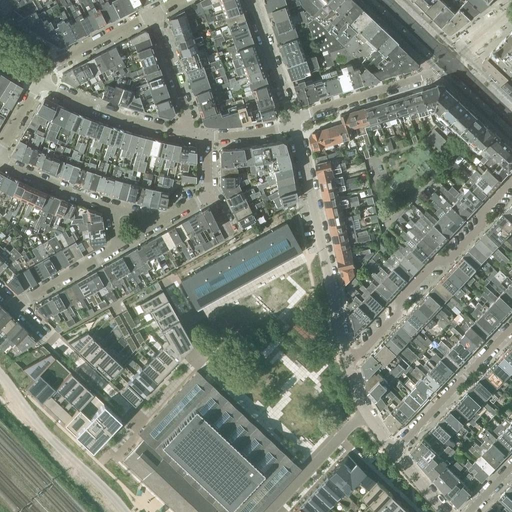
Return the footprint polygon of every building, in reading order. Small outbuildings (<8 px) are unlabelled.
[(0,0),(0,8),(6,13),(17,21),(23,17),(20,15),(12,9),(6,0),(0,0)] [(17,0),(6,0),(12,9),(20,5),(17,0)] [(28,0),(29,1),(29,0),(31,0),(35,7),(37,10),(41,8),(39,3),(37,0),(28,0)] [(89,15),(86,16),(93,31),(99,27),(85,0),(77,0),(79,3),(82,2),(89,15)] [(85,0),(99,27),(106,24),(99,9),(96,11),(90,0),(85,0)] [(99,9),(106,24),(113,20),(101,0),(94,0),(95,1),(97,0),(100,4),(102,8),(99,9)] [(101,0),(113,20),(119,17),(111,1),(110,1),(111,3),(109,4),(107,0),(108,0),(107,0),(101,0)] [(110,0),(111,1),(119,17),(126,13),(119,0),(110,0)] [(119,0),(126,13),(134,9),(129,0),(119,0)] [(129,0),(134,9),(141,5),(138,0),(129,0)] [(222,0),(202,7),(204,14),(204,15),(209,13),(207,9),(212,8),(220,5),(221,9),(238,3),(237,0),(222,0)] [(264,0),(263,0),(267,11),(298,0),(285,0),(284,0),(264,0)] [(267,11),(271,22),(290,16),(287,9),(300,4),(298,0),(267,11)] [(301,7),(304,9),(312,0),(298,0),(300,4),(301,7)] [(312,0),(304,9),(306,11),(312,17),(321,7),(327,0),(312,0)] [(327,0),(321,7),(312,17),(319,23),(328,13),(341,0),(327,0)] [(341,0),(328,13),(319,23),(327,31),(354,2),(352,0),(341,0)] [(414,0),(424,10),(433,0),(414,0)] [(433,0),(424,10),(433,18),(446,4),(442,0),(433,0)] [(433,18),(442,26),(460,7),(452,0),(449,0),(446,4),(433,18)] [(463,0),(465,2),(461,8),(472,18),(480,11),(468,0),(460,0),(461,1),(462,0),(463,0)] [(468,0),(480,11),(490,3),(488,1),(487,0),(468,0)] [(167,19),(170,26),(187,20),(201,16),(204,14),(203,11),(202,7),(200,2),(193,5),(195,12),(185,16),(183,10),(176,15),(167,19)] [(354,2),(327,31),(335,38),(362,9),(354,2)] [(207,23),(212,22),(241,11),(238,3),(221,9),(223,13),(215,16),(210,18),(209,13),(204,15),(207,23)] [(74,9),(75,11),(84,29),(86,34),(93,31),(86,16),(83,18),(81,14),(77,7),(74,9)] [(460,7),(442,26),(443,27),(449,32),(449,33),(453,33),(453,32),(459,27),(460,27),(472,18),(461,8),(460,7)] [(17,21),(25,26),(44,16),(52,12),(50,9),(49,9),(44,12),(44,11),(37,15),(35,11),(34,11),(27,15),(23,17),(17,21)] [(335,38),(343,46),(347,43),(347,42),(371,17),(362,9),(335,38)] [(76,21),(72,23),(80,38),(86,34),(84,29),(75,11),(71,13),(74,18),(76,21)] [(212,22),(213,23),(213,26),(226,22),(227,26),(244,20),(241,11),(212,22)] [(286,66),(287,71),(317,62),(316,60),(322,58),(330,56),(329,52),(333,51),(338,49),(345,48),(343,46),(335,38),(327,31),(319,23),(312,17),(306,11),(303,13),(305,18),(306,22),(308,26),(310,33),(312,37),(316,50),(318,54),(311,57),(305,59),(286,66)] [(31,31),(50,21),(54,19),(60,16),(59,13),(59,12),(51,16),(46,19),(44,16),(25,26),(31,31)] [(61,18),(63,20),(70,36),(73,41),(80,38),(72,23),(70,24),(67,20),(65,16),(62,17),(61,18)] [(271,22),(274,33),(293,26),(290,16),(271,22)] [(343,46),(345,48),(352,54),(380,26),(371,17),(347,42),(347,43),(343,46)] [(56,24),(57,27),(66,45),(73,41),(70,36),(63,20),(56,24)] [(170,26),(172,34),(197,25),(196,21),(188,24),(187,20),(170,26)] [(210,32),(213,39),(247,28),(244,20),(227,26),(228,29),(221,32),(221,33),(216,35),(214,31),(210,32)] [(31,31),(40,36),(54,29),(50,21),(31,31)] [(172,34),(175,41),(192,35),(191,32),(198,29),(197,25),(172,34)] [(274,33),(278,44),(297,37),(293,26),(274,33)] [(380,26),(352,54),(361,63),(388,34),(380,26)] [(57,27),(54,29),(40,36),(60,48),(66,45),(57,27)] [(213,39),(215,47),(221,45),(220,42),(224,41),(224,40),(231,38),(233,41),(250,36),(247,28),(213,39)] [(494,50),(494,51),(511,67),(511,30),(495,49),(494,50)] [(117,51),(121,49),(128,46),(127,46),(148,38),(147,32),(144,31),(115,46),(117,51)] [(388,34),(361,63),(369,71),(377,63),(397,42),(388,34)] [(175,41),(178,49),(202,40),(201,36),(193,39),(192,35),(175,41)] [(226,48),(228,52),(230,52),(253,44),(250,36),(233,41),(234,45),(226,48)] [(278,44),(282,55),(301,48),(297,37),(278,44)] [(135,48),(136,51),(151,45),(148,38),(127,46),(128,46),(129,50),(135,48)] [(178,49),(180,56),(197,50),(196,47),(203,44),(202,40),(178,49)] [(390,66),(406,51),(397,42),(377,63),(383,68),(390,66)] [(253,44),(230,52),(233,59),(238,58),(255,52),(253,44)] [(130,56),(131,61),(154,53),(151,45),(136,51),(137,54),(130,56)] [(107,50),(118,70),(120,75),(124,73),(122,68),(125,67),(123,64),(122,60),(120,57),(117,51),(115,46),(107,50)] [(180,56),(183,64),(206,56),(207,56),(207,54),(205,55),(203,48),(197,50),(180,56)] [(282,55),(286,66),(305,59),(301,48),(282,55)] [(345,48),(338,49),(357,67),(357,68),(358,68),(363,84),(371,81),(374,82),(376,80),(378,79),(369,71),(361,63),(352,54),(345,48)] [(338,49),(333,51),(338,58),(345,65),(352,87),(363,84),(358,68),(357,68),(357,67),(338,49)] [(100,54),(114,81),(118,79),(115,72),(118,70),(107,50),(100,54)] [(329,52),(330,56),(332,60),(338,58),(333,51),(329,52)] [(369,71),(378,79),(417,67),(417,66),(416,65),(417,63),(418,63),(418,62),(406,51),(390,66),(383,68),(377,63),(369,71)] [(511,71),(511,67),(494,51),(493,51),(483,62),(483,65),(502,83),(511,71)] [(258,60),(255,52),(238,58),(233,59),(230,60),(233,69),(234,69),(258,60)] [(140,63),(141,66),(156,60),(154,53),(131,61),(133,65),(140,63)] [(105,82),(107,85),(114,81),(100,54),(93,58),(100,72),(103,70),(108,80),(105,82)] [(206,56),(183,64),(185,72),(202,66),(207,64),(208,64),(206,57),(208,57),(207,56),(206,56)] [(333,64),(332,60),(330,56),(322,58),(323,60),(325,60),(327,67),(331,66),(331,65),(333,64)] [(100,88),(104,86),(107,85),(105,82),(102,83),(97,74),(100,72),(93,58),(86,62),(96,82),(100,88)] [(136,71),(130,73),(132,77),(159,68),(156,60),(141,66),(142,69),(136,71)] [(211,71),(218,68),(222,67),(220,60),(208,64),(207,64),(209,68),(203,69),(202,66),(185,72),(188,79),(211,71)] [(243,70),(244,74),(261,68),(258,60),(234,69),(235,73),(243,70)] [(79,65),(89,85),(92,84),(93,83),(96,82),(86,62),(79,65)] [(291,79),(300,76),(309,73),(319,70),(318,66),(317,62),(287,71),(291,79)] [(85,87),(89,85),(79,65),(72,69),(79,83),(82,82),(85,87)] [(336,74),(341,91),(352,87),(345,65),(339,67),(340,70),(335,72),(336,74)] [(132,77),(133,80),(133,82),(139,80),(145,78),(146,81),(161,76),(159,68),(132,77)] [(227,82),(229,86),(229,88),(239,85),(240,85),(264,76),(261,68),(244,74),(245,78),(238,80),(232,82),(231,78),(227,80),(227,82)] [(74,86),(79,83),(72,69),(62,74),(62,80),(74,86)] [(320,74),(321,78),(327,95),(341,91),(336,74),(335,72),(334,70),(320,74)] [(109,100),(117,103),(129,71),(128,71),(119,78),(121,79),(118,87),(115,85),(114,87),(109,100)] [(117,103),(124,106),(130,91),(127,90),(130,80),(133,80),(132,77),(130,73),(130,71),(129,71),(117,103)] [(188,79),(190,87),(213,79),(211,71),(188,79)] [(507,88),(511,92),(511,91),(511,71),(502,83),(503,84),(503,85),(506,88),(507,88)] [(0,95),(10,79),(4,75),(0,80),(0,95)] [(137,92),(164,83),(161,76),(146,81),(147,84),(141,86),(136,88),(136,90),(137,92)] [(239,85),(229,88),(230,92),(231,94),(232,96),(236,95),(234,91),(241,89),(243,88),(244,92),(250,90),(267,84),(264,76),(240,85),(239,85)] [(301,80),(300,76),(291,79),(293,85),(299,104),(317,98),(312,81),(311,79),(303,81),(303,79),(301,80)] [(190,87),(193,95),(217,86),(215,78),(213,79),(190,87)] [(321,78),(312,81),(317,98),(327,95),(321,78)] [(0,100),(4,102),(16,83),(10,79),(0,95),(0,100)] [(193,95),(196,102),(220,94),(219,90),(229,86),(227,82),(224,84),(217,86),(193,95)] [(0,119),(3,121),(23,86),(16,83),(4,102),(1,107),(0,106),(0,119)] [(137,92),(139,96),(140,100),(143,99),(145,98),(144,94),(150,93),(151,96),(166,91),(164,83),(137,92)] [(266,96),(270,94),(267,84),(250,90),(252,95),(247,96),(243,97),(241,98),(243,104),(245,103),(249,102),(251,101),(251,102),(255,101),(254,98),(265,95),(266,96)] [(437,111),(438,110),(442,84),(423,90),(429,111),(431,110),(431,112),(436,110),(437,111)] [(438,110),(443,114),(458,99),(442,84),(438,110)] [(101,97),(109,100),(114,87),(107,85),(104,86),(106,90),(103,91),(98,94),(96,90),(93,92),(91,92),(90,93),(101,97)] [(430,114),(429,111),(423,90),(413,93),(415,99),(414,99),(416,105),(418,105),(420,111),(419,111),(422,121),(425,119),(424,115),(430,114)] [(144,111),(142,107),(140,100),(139,96),(134,97),(132,91),(130,91),(124,106),(133,108),(144,111)] [(140,100),(142,107),(169,98),(166,91),(151,96),(152,98),(143,101),(143,99),(140,100)] [(423,127),(422,121),(419,111),(420,111),(418,105),(416,105),(414,99),(415,99),(413,93),(413,94),(410,96),(408,95),(405,96),(404,97),(409,114),(410,119),(416,117),(418,124),(417,124),(419,128),(423,127)] [(196,102),(198,110),(223,101),(220,94),(196,102)] [(255,101),(257,108),(258,110),(273,106),(270,94),(266,96),(265,95),(254,98),(255,101)] [(403,116),(409,114),(404,97),(403,98),(401,97),(398,98),(398,99),(395,100),(396,104),(395,105),(397,110),(399,110),(401,116),(400,117),(401,122),(405,121),(403,116)] [(26,129),(31,132),(35,134),(37,130),(36,130),(39,124),(43,126),(46,120),(46,119),(49,120),(56,104),(44,98),(26,129)] [(148,113),(150,113),(150,112),(152,112),(171,106),(169,98),(142,107),(144,111),(148,113)] [(198,110),(201,117),(235,106),(233,101),(233,98),(228,99),(223,101),(198,110)] [(443,114),(453,124),(468,108),(458,99),(443,114)] [(233,101),(235,106),(241,124),(251,122),(248,113),(247,114),(246,111),(244,105),(240,106),(238,100),(233,101)] [(397,123),(401,122),(400,117),(401,116),(399,110),(397,110),(395,105),(396,104),(395,100),(391,101),(389,101),(386,102),(385,103),(390,120),(391,125),(397,123)] [(384,122),(390,120),(385,103),(384,104),(382,103),(379,104),(378,105),(375,106),(377,110),(376,111),(377,116),(379,116),(381,122),(380,122),(382,128),(385,127),(384,122)] [(45,139),(49,140),(63,107),(56,104),(49,120),(53,122),(52,123),(45,139)] [(171,106),(152,112),(150,112),(150,113),(157,115),(170,118),(174,114),(171,106)] [(235,106),(201,117),(202,122),(205,125),(205,124),(213,125),(223,125),(229,125),(241,124),(235,106)] [(248,113),(251,122),(274,118),(276,115),(273,106),(258,110),(252,112),(248,113)] [(383,131),(382,128),(380,122),(381,122),(379,116),(377,116),(376,111),(377,110),(375,106),(371,107),(370,107),(365,108),(370,124),(370,126),(376,124),(378,130),(379,132),(383,131)] [(49,140),(49,141),(54,143),(56,144),(58,140),(55,138),(57,132),(60,127),(60,125),(63,127),(70,111),(63,107),(49,140)] [(364,125),(370,124),(365,108),(355,111),(363,134),(366,146),(370,145),(367,133),(364,125)] [(453,124),(463,133),(478,118),(468,108),(453,124)] [(77,113),(70,111),(63,127),(60,133),(68,136),(77,113)] [(359,136),(363,134),(355,111),(346,114),(351,129),(356,128),(359,136)] [(68,136),(65,141),(69,143),(71,138),(73,133),(73,131),(76,132),(77,133),(83,116),(77,113),(68,136)] [(354,138),(351,129),(346,114),(341,116),(343,123),(338,125),(343,141),(349,140),(353,138),(354,138)] [(73,151),(76,153),(77,153),(90,119),(83,116),(77,133),(80,134),(79,135),(77,141),(73,151)] [(463,133),(472,141),(487,126),(478,118),(463,133)] [(90,119),(77,153),(81,154),(85,144),(87,138),(87,137),(91,138),(97,121),(90,119)] [(89,152),(93,153),(104,124),(97,121),(91,138),(94,139),(94,140),(89,152)] [(93,153),(97,155),(99,149),(101,143),(101,142),(105,143),(111,126),(104,124),(93,153)] [(341,142),(343,141),(338,125),(329,128),(334,144),(338,143),(340,143),(341,142)] [(102,162),(104,162),(106,163),(107,161),(108,157),(117,129),(111,126),(105,143),(109,144),(108,145),(106,151),(102,162)] [(481,150),(483,148),(496,135),(487,126),(472,141),(481,150)] [(329,146),(334,144),(329,128),(319,131),(324,147),(326,147),(328,147),(329,146)] [(11,155),(21,160),(25,145),(29,137),(31,132),(26,129),(11,155)] [(116,146),(119,148),(124,131),(117,129),(108,157),(110,158),(110,157),(112,157),(113,154),(114,154),(116,148),(116,146)] [(427,138),(445,155),(453,148),(434,130),(427,138)] [(120,156),(124,157),(131,133),(124,131),(119,148),(123,149),(122,150),(120,156)] [(323,147),(324,147),(319,131),(312,133),(312,134),(310,137),(310,138),(314,150),(318,149),(320,150),(321,148),(324,147),(323,147)] [(21,160),(27,163),(33,144),(37,135),(35,134),(31,132),(35,134),(33,139),(29,137),(25,145),(21,160)] [(131,133),(124,157),(128,158),(128,157),(132,158),(133,152),(138,135),(131,133)] [(27,163),(34,166),(39,150),(36,149),(36,148),(39,141),(42,143),(44,138),(39,136),(37,135),(33,144),(27,163)] [(132,170),(133,171),(136,171),(137,171),(145,137),(138,135),(133,152),(137,153),(136,154),(135,160),(132,170)] [(485,157),(488,160),(504,143),(496,135),(483,148),(489,153),(485,157)] [(145,137),(137,171),(144,173),(146,163),(143,162),(144,156),(144,155),(148,156),(152,139),(145,137)] [(151,158),(150,164),(149,166),(153,167),(154,165),(159,140),(152,139),(148,156),(152,156),(151,158)] [(397,142),(399,148),(408,146),(406,139),(397,142)] [(159,140),(154,165),(161,166),(162,159),(166,142),(159,140)] [(40,169),(47,172),(52,156),(55,146),(53,145),(54,143),(49,141),(47,148),(40,169)] [(268,144),(270,161),(288,156),(284,144),(281,141),(281,142),(268,144)] [(166,142),(162,159),(166,160),(164,167),(168,168),(173,143),(166,142)] [(173,143),(168,168),(172,169),(174,163),(173,161),(177,162),(180,145),(173,143)] [(484,164),(487,168),(492,172),(511,151),(511,149),(504,143),(488,160),(486,162),(484,164)] [(263,170),(264,174),(268,173),(266,162),(270,161),(268,144),(259,145),(262,162),(262,163),(263,168),(261,168),(261,170),(263,170)] [(180,145),(177,162),(181,162),(180,164),(179,170),(183,171),(188,146),(180,145)] [(259,145),(251,147),(254,164),(255,171),(258,171),(258,173),(259,176),(264,174),(263,170),(261,170),(261,168),(263,168),(262,163),(262,162),(259,145)] [(420,148),(425,154),(429,151),(424,145),(420,148)] [(47,172),(53,175),(63,147),(60,146),(59,147),(55,146),(52,156),(47,172)] [(188,146),(183,171),(183,172),(182,181),(196,183),(196,175),(187,173),(187,171),(189,164),(195,165),(196,165),(195,147),(193,147),(188,146)] [(34,166),(40,169),(47,148),(45,148),(43,147),(42,151),(42,152),(39,150),(34,166)] [(53,175),(60,178),(67,156),(65,155),(66,152),(69,153),(70,150),(63,147),(53,175)] [(251,174),(251,178),(256,177),(256,174),(255,171),(254,164),(251,147),(242,148),(245,165),(249,165),(250,169),(249,169),(251,174)] [(219,152),(219,165),(236,165),(236,166),(242,166),(245,165),(242,148),(227,149),(222,149),(221,149),(219,152)] [(60,178),(67,181),(76,153),(73,151),(71,157),(67,156),(60,178)] [(511,151),(492,172),(502,181),(511,170),(511,151)] [(81,154),(77,153),(76,153),(67,181),(74,184),(79,167),(80,168),(82,162),(78,160),(80,156),(81,154)] [(270,161),(272,171),(290,166),(289,160),(288,156),(270,161)] [(328,161),(327,156),(320,157),(314,159),(316,164),(328,161)] [(481,162),(484,164),(486,162),(488,160),(485,157),(484,156),(480,161),(481,162)] [(81,186),(88,188),(94,168),(95,165),(92,164),(94,159),(90,157),(88,163),(81,186)] [(316,164),(318,173),(346,167),(345,163),(340,164),(339,159),(328,161),(316,164)] [(92,190),(95,191),(104,162),(102,162),(101,161),(100,161),(97,168),(94,168),(88,188),(92,190)] [(451,170),(454,173),(460,167),(454,161),(448,167),(451,170)] [(74,184),(81,186),(88,163),(84,162),(82,169),(80,168),(79,167),(74,184)] [(95,191),(103,193),(107,177),(104,176),(108,164),(106,163),(104,162),(95,191)] [(103,193),(110,196),(118,166),(117,166),(114,165),(114,170),(111,178),(107,177),(103,193)] [(219,165),(220,176),(237,176),(237,174),(237,168),(236,168),(236,166),(236,165),(219,165)] [(110,196),(117,198),(122,182),(119,181),(121,171),(124,172),(125,168),(121,167),(118,166),(110,196)] [(265,178),(266,182),(272,180),(276,178),(292,174),(290,166),(272,171),(269,172),(268,172),(269,176),(265,177),(265,178)] [(474,169),(495,188),(502,181),(492,172),(487,168),(484,172),(477,166),(474,169)] [(318,173),(320,182),(335,179),(335,178),(335,176),(334,175),(333,174),(342,172),(342,171),(346,170),(346,167),(318,173)] [(117,198),(125,200),(133,171),(132,170),(128,169),(125,168),(124,172),(129,173),(127,177),(123,176),(123,178),(122,182),(117,198)] [(478,179),(475,181),(489,194),(495,188),(474,169),(471,172),(478,179)] [(125,200),(133,202),(137,185),(133,184),(135,176),(136,171),(133,171),(125,200)] [(133,202),(141,204),(148,174),(144,173),(143,179),(141,186),(137,185),(133,202)] [(220,185),(220,186),(232,186),(238,183),(237,177),(242,176),(242,173),(237,174),(237,176),(220,176),(220,185)] [(0,200),(5,192),(11,178),(4,174),(0,183),(0,189),(1,190),(0,191),(0,200)] [(141,204),(149,206),(153,189),(149,188),(152,174),(148,174),(141,204)] [(257,186),(259,191),(260,195),(263,193),(264,193),(262,189),(269,186),(276,183),(277,187),(276,187),(293,182),(292,174),(276,178),(272,180),(266,182),(257,186)] [(149,206),(156,207),(163,178),(160,177),(158,184),(157,184),(156,190),(153,189),(149,206)] [(343,177),(335,179),(320,182),(322,191),(357,183),(356,178),(347,180),(348,181),(344,181),(343,177)] [(471,177),(465,183),(484,200),(489,194),(475,181),(471,177)] [(5,201),(8,203),(12,196),(18,181),(14,179),(11,178),(5,192),(0,200),(0,205),(2,206),(4,202),(5,202),(5,201)] [(163,178),(156,207),(165,209),(169,187),(171,187),(173,180),(170,179),(169,179),(163,178)] [(242,181),(238,183),(232,186),(220,186),(226,198),(241,191),(241,190),(239,187),(244,185),(246,184),(250,182),(249,179),(248,179),(245,180),(244,180),(242,181)] [(9,221),(11,216),(13,212),(25,184),(18,181),(12,196),(8,203),(12,204),(7,214),(6,214),(3,216),(9,221)] [(262,200),(264,204),(269,200),(272,199),(279,195),(295,191),(293,182),(276,187),(277,192),(265,198),(263,193),(260,195),(262,200)] [(322,191),(324,199),(338,196),(339,194),(338,192),(337,191),(346,189),(358,186),(357,183),(322,191)] [(460,189),(459,189),(477,207),(484,200),(465,183),(460,189)] [(11,216),(14,217),(16,213),(18,210),(22,201),(25,202),(32,188),(31,187),(25,184),(13,212),(11,216)] [(454,203),(452,205),(466,219),(472,213),(449,192),(448,190),(445,188),(443,186),(439,190),(453,202),(454,203)] [(477,207),(459,189),(459,190),(461,191),(459,193),(452,186),(452,187),(448,191),(448,190),(449,192),(472,213),(477,207)] [(24,217),(26,218),(30,211),(39,191),(32,188),(25,202),(29,204),(24,213),(21,211),(20,215),(24,217)] [(226,198),(229,205),(255,193),(253,188),(242,194),(241,191),(226,198)] [(30,211),(34,212),(37,214),(45,194),(39,191),(30,211)] [(229,205),(233,213),(248,205),(246,202),(260,195),(259,191),(255,193),(229,205)] [(279,195),(272,199),(276,208),(281,206),(284,205),(286,208),(291,206),(294,204),(293,200),(295,199),(296,198),(295,191),(279,195)] [(430,197),(434,200),(460,225),(466,219),(452,205),(441,195),(439,197),(434,192),(430,197)] [(40,226),(41,223),(52,196),(45,194),(37,214),(40,215),(39,217),(37,222),(34,228),(38,230),(40,226)] [(49,226),(53,214),(59,199),(57,198),(52,196),(41,223),(46,226),(48,227),(49,226)] [(324,199),(326,208),(358,201),(359,201),(358,197),(348,199),(340,201),(338,196),(324,199)] [(57,226),(61,217),(67,202),(59,199),(53,214),(57,215),(52,228),(54,229),(56,230),(58,226),(57,226)] [(233,213),(236,220),(264,205),(264,204),(262,200),(262,201),(255,205),(249,208),(248,205),(233,213)] [(442,215),(440,218),(454,231),(460,225),(434,200),(430,204),(442,215)] [(359,205),(359,201),(358,201),(326,208),(328,217),(342,213),(341,209),(350,207),(359,205)] [(72,220),(73,219),(74,217),(73,214),(72,213),(75,205),(67,202),(61,217),(72,220)] [(268,215),(268,214),(268,213),(264,206),(265,206),(264,205),(236,220),(240,227),(242,226),(243,226),(261,217),(259,213),(261,212),(263,216),(263,217),(268,215)] [(208,207),(201,212),(211,231),(218,228),(215,222),(208,207)] [(70,225),(71,224),(78,224),(102,220),(101,214),(100,214),(86,209),(87,213),(82,213),(82,218),(73,219),(72,220),(70,225)] [(201,212),(194,215),(202,229),(205,228),(208,233),(211,239),(214,238),(214,237),(211,231),(201,212)] [(427,212),(424,215),(448,238),(454,231),(440,218),(437,221),(427,212)] [(330,225),(353,220),(361,219),(360,214),(344,218),(342,213),(328,217),(330,225)] [(511,222),(504,214),(498,220),(511,232),(511,233),(511,222)] [(194,215),(188,219),(205,251),(207,250),(204,244),(205,243),(198,231),(202,229),(194,215)] [(424,215),(418,221),(442,244),(448,238),(424,215)] [(188,219),(181,223),(188,237),(191,236),(196,245),(193,246),(198,255),(205,251),(188,219)] [(79,232),(82,231),(103,228),(102,220),(78,224),(79,232)] [(330,225),(332,234),(355,229),(353,220),(330,225)] [(410,225),(413,228),(436,250),(442,244),(418,221),(415,224),(413,222),(410,220),(407,223),(410,225)] [(511,245),(511,233),(511,232),(498,220),(492,226),(511,245)] [(181,223),(173,227),(192,258),(195,256),(185,239),(188,237),(181,223)] [(180,280),(195,307),(193,309),(203,326),(212,321),(210,318),(265,288),(267,291),(276,286),(267,269),(301,251),(286,223),(180,280)] [(52,230),(53,229),(54,229),(52,228),(49,226),(48,227),(46,226),(45,228),(42,234),(44,234),(45,233),(52,230)] [(502,242),(511,250),(511,248),(511,245),(492,226),(486,232),(499,245),(502,242)] [(173,227),(167,231),(179,253),(182,251),(187,261),(192,258),(173,227)] [(103,228),(82,231),(82,233),(84,233),(85,239),(104,236),(103,228)] [(415,236),(412,239),(431,256),(436,250),(413,228),(410,231),(412,234),(415,236)] [(355,229),(332,234),(334,243),(368,235),(367,231),(356,233),(355,229)] [(167,231),(160,235),(176,262),(178,266),(181,264),(177,257),(176,254),(179,253),(167,231)] [(406,245),(406,246),(424,262),(431,256),(412,239),(404,231),(400,235),(408,243),(406,245)] [(63,233),(61,234),(75,260),(83,256),(76,244),(74,239),(73,239),(72,236),(68,238),(65,232),(63,233)] [(76,232),(71,233),(75,240),(79,238),(76,232)] [(486,232),(481,238),(506,263),(509,260),(502,254),(496,248),(499,245),(486,232)] [(224,240),(221,233),(214,237),(214,238),(218,243),(224,240)] [(56,236),(55,237),(57,241),(60,239),(64,247),(61,249),(69,263),(75,260),(61,234),(58,236),(56,236)] [(160,235),(153,239),(161,253),(165,251),(174,268),(178,266),(176,262),(160,235)] [(334,243),(336,252),(351,249),(349,244),(358,242),(370,240),(369,235),(368,235),(334,243)] [(85,239),(76,244),(83,256),(93,250),(105,243),(104,236),(85,239)] [(48,241),(51,246),(52,248),(62,267),(69,263),(61,249),(57,241),(55,237),(51,239),(48,241)] [(481,238),(475,244),(488,257),(491,254),(499,262),(496,265),(500,270),(506,263),(481,238)] [(147,242),(158,262),(162,260),(164,258),(161,253),(153,239),(147,242)] [(56,271),(62,267),(51,246),(48,241),(48,240),(47,241),(41,244),(45,251),(56,271)] [(392,244),(397,248),(398,249),(419,268),(424,262),(406,246),(404,248),(402,246),(402,247),(395,241),(392,244)] [(147,242),(141,246),(149,260),(154,271),(158,269),(161,275),(164,273),(162,269),(158,262),(147,242)] [(41,244),(35,248),(50,274),(56,271),(45,251),(41,244)] [(475,244),(469,250),(488,269),(492,273),(495,276),(498,272),(485,260),(488,257),(475,244)] [(141,246),(134,249),(146,270),(150,268),(147,263),(146,262),(149,260),(141,246)] [(0,262),(10,252),(4,247),(0,251),(0,262)] [(0,273),(2,271),(6,267),(9,264),(12,262),(11,262),(15,260),(18,258),(18,257),(22,255),(21,255),(20,254),(14,248),(10,252),(0,262),(0,273)] [(34,257),(32,259),(43,278),(50,274),(35,248),(30,250),(34,257)] [(134,249),(128,253),(140,274),(143,272),(144,274),(148,272),(146,270),(134,249)] [(336,252),(338,260),(371,253),(370,249),(368,250),(360,252),(352,253),(351,249),(336,252)] [(398,249),(395,252),(392,255),(413,274),(419,268),(398,249)] [(469,250),(463,256),(477,269),(479,266),(485,272),(488,269),(469,250)] [(338,260),(340,269),(354,265),(353,261),(362,260),(362,259),(365,258),(366,262),(373,254),(375,252),(371,253),(338,260)] [(25,253),(21,255),(22,255),(22,257),(37,282),(43,278),(32,259),(32,258),(29,259),(26,254),(26,255),(25,253)] [(121,257),(135,280),(138,286),(141,284),(137,275),(140,274),(128,253),(121,257)] [(381,256),(378,253),(372,259),(375,262),(381,256)] [(390,258),(387,261),(407,280),(413,274),(392,255),(390,258)] [(463,256),(458,262),(479,283),(484,287),(486,285),(490,281),(487,278),(484,281),(480,277),(479,278),(474,272),(477,269),(463,256)] [(21,262),(18,264),(19,267),(30,285),(37,282),(22,257),(19,259),(21,262)] [(115,260),(127,281),(127,282),(130,280),(131,282),(135,280),(121,257),(115,260)] [(11,262),(12,262),(19,273),(16,275),(23,289),(30,285),(19,267),(18,264),(15,260),(11,262)] [(115,260),(108,264),(121,287),(123,290),(126,295),(129,293),(124,283),(127,281),(115,260)] [(391,271),(388,274),(402,287),(407,280),(387,261),(386,261),(384,264),(391,271)] [(458,262),(452,269),(465,281),(468,278),(476,286),(479,283),(458,262)] [(118,289),(121,287),(108,264),(102,268),(114,288),(117,287),(118,289)] [(354,265),(340,269),(344,286),(345,286),(356,273),(355,267),(354,265)] [(6,267),(2,271),(9,278),(5,283),(15,293),(16,293),(23,289),(16,275),(6,267)] [(102,268),(95,271),(113,302),(116,300),(111,290),(114,288),(102,268)] [(378,274),(377,275),(396,293),(402,287),(388,274),(382,268),(377,274),(378,274)] [(467,295),(470,292),(462,284),(465,281),(452,269),(446,275),(467,295)] [(494,276),(511,292),(511,280),(509,277),(500,270),(498,272),(495,276),(494,276)] [(95,271),(89,275),(97,289),(101,295),(104,293),(110,304),(113,302),(95,271)] [(380,283),(377,287),(390,299),(396,293),(377,275),(374,273),(372,276),(380,283)] [(89,275),(83,278),(100,309),(107,305),(104,299),(101,301),(95,291),(97,289),(89,275)] [(446,275),(441,280),(454,293),(457,290),(462,296),(469,303),(468,303),(470,301),(472,299),(467,295),(446,275)] [(500,295),(511,305),(511,292),(494,276),(491,280),(503,292),(500,295)] [(84,296),(85,297),(88,303),(91,301),(97,311),(100,309),(83,278),(76,282),(84,296)] [(350,284),(353,287),(358,281),(355,278),(350,284)] [(441,280),(435,286),(461,311),(467,305),(464,303),(461,306),(458,303),(451,296),(454,293),(441,280)] [(76,282),(70,286),(82,307),(84,310),(88,308),(85,304),(81,298),(84,296),(76,282)] [(390,299),(377,287),(372,282),(366,289),(384,305),(390,299)] [(344,289),(346,297),(349,294),(354,299),(373,317),(379,311),(365,298),(362,302),(356,297),(354,299),(352,297),(354,295),(357,291),(353,287),(350,284),(345,289),(344,289)] [(362,295),(365,298),(379,311),(384,305),(366,289),(363,285),(360,288),(364,292),(362,295)] [(484,287),(482,289),(508,314),(511,309),(511,305),(500,295),(497,298),(495,295),(491,291),(485,286),(486,285),(484,287)] [(70,286),(63,289),(72,304),(76,311),(82,307),(70,286)] [(435,286),(429,293),(442,305),(445,302),(452,309),(458,314),(461,311),(435,286)] [(63,289),(57,293),(71,316),(74,314),(73,312),(70,307),(69,305),(72,304),(63,289)] [(482,289),(476,295),(479,299),(482,296),(487,301),(484,304),(502,320),(508,314),(482,289)] [(65,322),(67,326),(68,327),(75,323),(74,322),(72,318),(71,316),(57,293),(50,297),(58,311),(59,311),(62,309),(68,320),(65,322)] [(429,293),(424,298),(449,324),(452,320),(454,317),(451,315),(449,317),(439,309),(442,305),(429,293)] [(165,295),(142,308),(147,317),(153,314),(170,304),(165,295)] [(56,312),(58,311),(50,297),(44,300),(52,315),(56,321),(60,319),(56,312)] [(424,298),(418,304),(431,317),(434,314),(439,320),(436,323),(440,326),(443,329),(445,328),(446,326),(449,324),(424,298)] [(354,299),(348,306),(367,323),(373,317),(354,299)] [(44,320),(52,315),(44,300),(35,305),(34,311),(35,311),(44,320)] [(477,319),(491,332),(497,326),(475,306),(470,301),(468,303),(473,308),(472,310),(479,317),(477,319)] [(482,306),(478,303),(475,306),(497,326),(502,320),(484,304),(482,306)] [(170,304),(153,314),(158,324),(176,314),(170,304)] [(418,304),(411,311),(434,332),(437,335),(438,335),(439,333),(440,333),(443,329),(440,326),(437,329),(428,321),(431,317),(418,304)] [(367,323),(348,306),(350,315),(354,336),(355,336),(367,323)] [(84,310),(85,312),(87,316),(94,313),(91,308),(88,310),(88,308),(84,310)] [(0,326),(10,316),(5,311),(0,316),(0,326)] [(406,317),(419,330),(424,334),(427,331),(431,335),(434,332),(411,311),(406,317)] [(176,314),(158,324),(163,333),(181,323),(176,314)] [(464,319),(485,339),(491,332),(477,319),(474,322),(466,315),(463,318),(462,317),(462,318),(463,318),(464,319)] [(0,335),(1,337),(5,333),(16,321),(10,316),(0,326),(0,335)] [(406,317),(400,323),(426,348),(427,346),(430,344),(431,342),(427,338),(425,341),(422,338),(416,333),(419,330),(406,317)] [(464,319),(461,322),(464,324),(460,327),(462,328),(465,332),(466,333),(479,345),(485,339),(464,319)] [(452,320),(449,324),(446,326),(472,351),(479,345),(466,333),(462,336),(455,329),(452,327),(453,326),(454,327),(457,324),(452,320)] [(0,342),(0,348),(22,326),(16,321),(5,333),(1,337),(0,337),(0,338),(2,340),(0,342)] [(181,323),(163,333),(168,342),(163,347),(178,361),(193,346),(181,323)] [(400,323),(395,329),(408,341),(411,338),(417,344),(423,351),(424,350),(426,348),(400,323)] [(9,345),(12,347),(27,331),(22,326),(0,348),(3,351),(9,345)] [(453,346),(466,358),(472,351),(446,326),(445,328),(452,335),(451,337),(457,342),(455,344),(452,342),(451,343),(453,346)] [(395,329),(389,335),(415,360),(418,357),(405,345),(408,341),(395,329)] [(27,331),(12,347),(14,349),(18,353),(20,351),(21,351),(36,340),(27,331)] [(88,334),(69,344),(78,353),(92,338),(88,334)] [(389,335),(383,341),(396,354),(399,351),(412,363),(415,360),(389,335)] [(439,345),(460,365),(466,358),(453,346),(450,349),(437,337),(436,338),(434,340),(439,345)] [(92,338),(78,353),(86,360),(100,345),(92,338)] [(383,341),(377,347),(399,368),(403,372),(407,368),(409,366),(396,354),(383,341)] [(100,345),(86,360),(93,367),(108,352),(100,345)] [(444,355),(441,358),(454,371),(460,365),(439,345),(436,348),(444,355)] [(43,346),(38,349),(46,357),(51,354),(43,346)] [(163,347),(156,355),(171,369),(178,361),(163,347)] [(388,370),(389,371),(397,379),(403,372),(399,368),(377,347),(372,353),(385,366),(388,370)] [(503,355),(511,363),(511,351),(509,348),(503,355)] [(421,353),(428,359),(448,377),(454,371),(441,358),(438,362),(431,355),(430,356),(424,350),(423,351),(421,353)] [(108,352),(93,367),(101,374),(115,360),(108,352)] [(364,375),(367,378),(378,367),(381,370),(385,366),(372,353),(361,364),(364,374),(364,375)] [(46,357),(22,370),(34,381),(55,358),(51,354),(46,357)] [(156,355),(149,362),(164,376),(171,369),(156,355)] [(511,363),(503,355),(497,361),(511,373),(511,371),(511,363)] [(34,381),(26,389),(34,396),(48,382),(63,366),(55,358),(34,381)] [(431,369),(429,372),(442,384),(448,377),(428,359),(426,361),(428,363),(426,364),(431,369)] [(115,360),(101,374),(109,382),(112,379),(116,374),(123,367),(115,360)] [(511,380),(508,376),(511,373),(497,361),(491,367),(509,384),(510,384),(511,382),(511,380)] [(149,362),(142,370),(156,384),(164,376),(149,362)] [(48,382),(34,396),(42,404),(71,373),(63,366),(48,382)] [(411,368),(409,366),(407,368),(403,372),(405,374),(410,369),(411,368)] [(367,389),(370,391),(389,371),(388,370),(382,376),(379,373),(381,370),(378,367),(367,378),(365,380),(368,383),(366,385),(367,389)] [(417,367),(414,370),(435,391),(442,384),(429,372),(425,375),(417,367)] [(491,367),(490,368),(485,373),(499,386),(503,390),(509,384),(491,367)] [(142,370),(135,377),(149,391),(156,384),(142,370)] [(419,382),(416,385),(429,397),(435,391),(414,370),(413,371),(410,373),(419,382)] [(144,438),(123,460),(142,479),(176,511),(257,511),(269,500),(299,468),(298,467),(297,467),(294,464),(294,463),(293,462),(292,462),(289,459),(288,458),(284,455),(284,454),(283,453),(279,450),(278,449),(275,445),(273,444),(270,441),(269,439),(268,440),(265,436),(264,435),(260,432),(259,430),(259,431),(255,427),(256,427),(254,426),(251,423),(251,422),(250,422),(198,372),(197,371),(195,373),(196,373),(180,390),(176,394),(139,433),(144,438)] [(368,393),(375,401),(381,395),(380,395),(383,391),(387,388),(388,389),(397,379),(389,371),(370,391),(368,393)] [(71,373),(42,404),(49,411),(57,403),(78,380),(71,373)] [(479,379),(500,399),(502,401),(506,398),(506,397),(496,389),(499,386),(485,373),(479,379)] [(135,377),(128,384),(142,398),(149,391),(135,377)] [(474,385),(487,398),(490,395),(497,402),(500,399),(479,379),(474,385)] [(57,403),(49,411),(57,418),(64,410),(86,388),(78,380),(57,403)] [(405,380),(402,383),(423,403),(429,397),(416,385),(413,388),(405,380)] [(407,395),(404,398),(417,410),(423,403),(402,383),(399,381),(396,385),(402,390),(407,395)] [(128,384),(120,392),(135,407),(142,398),(128,384)] [(468,391),(494,416),(498,411),(495,408),(494,410),(491,407),(484,401),(487,398),(474,385),(468,391)] [(64,410),(57,418),(64,425),(93,395),(86,388),(64,410)] [(387,388),(383,391),(389,396),(410,417),(417,410),(404,398),(401,401),(392,392),(388,389),(387,388)] [(489,420),(489,421),(492,418),(494,416),(468,391),(462,398),(475,410),(478,408),(486,415),(490,419),(489,420)] [(93,395),(64,425),(75,435),(92,451),(102,440),(104,438),(121,421),(104,405),(93,395)] [(381,395),(375,401),(374,403),(381,414),(391,429),(394,434),(405,423),(386,406),(380,397),(381,396),(381,395)] [(389,403),(386,406),(405,423),(410,417),(389,396),(391,398),(387,402),(389,403)] [(456,404),(477,423),(482,428),(484,427),(479,423),(482,420),(478,417),(480,415),(475,410),(462,398),(456,404)] [(450,410),(464,423),(466,420),(471,425),(473,423),(475,425),(477,423),(456,404),(450,410)] [(506,418),(511,424),(511,412),(511,413),(504,405),(501,408),(508,415),(505,418),(506,418)] [(450,410),(445,416),(458,429),(463,433),(465,435),(468,432),(461,426),(464,423),(450,410)] [(460,437),(461,436),(463,437),(465,435),(463,433),(458,429),(445,416),(439,422),(452,435),(455,433),(460,437)] [(499,436),(511,448),(511,436),(498,423),(492,418),(489,421),(497,428),(496,428),(501,433),(499,436)] [(498,423),(511,436),(511,424),(506,418),(503,421),(501,419),(498,423)] [(449,445),(451,444),(453,446),(455,444),(449,438),(452,435),(439,422),(432,429),(440,437),(445,442),(446,442),(449,445)] [(416,460),(435,441),(440,437),(432,429),(428,433),(433,437),(428,442),(424,438),(410,453),(416,460)] [(485,435),(507,455),(511,449),(511,448),(499,436),(496,438),(487,430),(484,433),(485,435)] [(482,444),(501,461),(507,455),(485,435),(482,438),(485,441),(482,444)] [(416,460),(422,467),(436,453),(433,450),(438,444),(435,441),(416,460)] [(476,444),(473,447),(495,467),(501,461),(482,444),(480,447),(476,444)] [(422,467),(428,474),(452,448),(449,445),(445,449),(439,456),(436,453),(422,467)] [(469,449),(478,458),(475,461),(489,474),(495,467),(473,447),(472,446),(469,449)] [(428,474),(433,480),(447,466),(448,464),(445,461),(451,455),(452,456),(456,452),(452,448),(428,474)] [(341,461),(334,469),(353,487),(360,480),(350,471),(341,461)] [(433,480),(439,487),(460,465),(457,461),(449,469),(447,466),(433,480)] [(465,465),(471,471),(474,474),(481,481),(482,482),(489,474),(475,461),(472,464),(468,461),(465,465)] [(439,487),(444,493),(459,478),(456,475),(465,465),(462,462),(460,465),(439,487)] [(358,463),(350,471),(360,480),(370,489),(378,481),(358,463)] [(334,469),(327,476),(342,491),(346,495),(353,487),(334,469)] [(444,493),(450,499),(469,479),(474,474),(471,471),(462,481),(459,478),(444,493)] [(482,482),(481,481),(474,474),(469,479),(472,482),(477,486),(482,482)] [(327,476),(319,484),(335,499),(342,491),(327,476)] [(469,479),(450,499),(457,508),(472,491),(468,487),(472,482),(469,479)] [(370,489),(362,498),(370,505),(385,488),(378,481),(370,489)] [(319,484),(312,492),(328,507),(335,499),(319,484)] [(385,488),(370,505),(377,511),(393,495),(385,488)] [(312,492),(305,499),(319,511),(323,511),(328,507),(312,492)] [(511,498),(505,492),(499,498),(507,505),(511,509),(511,498)] [(393,495),(377,511),(391,511),(400,502),(393,495)] [(500,511),(502,511),(507,505),(499,498),(491,507),(485,511),(500,511)] [(319,511),(305,499),(298,507),(304,511),(319,511)] [(400,502),(391,511),(404,511),(407,509),(400,502)]
